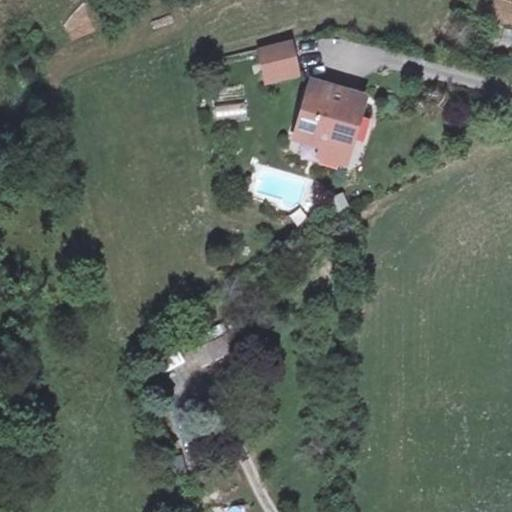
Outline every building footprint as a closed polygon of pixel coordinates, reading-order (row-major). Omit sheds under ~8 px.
[(307,47),(274,53),(282,89),(316,82),(307,47)] [(337,149),(358,156),(366,133),(370,134),(377,109),(349,98),(351,94),(326,85),(307,139),(337,149)] [(214,102),(216,120),(245,116),(242,98),(214,102)] [(354,167),(358,156),(337,149),(333,159),(354,167)] [(243,363),(232,339),(197,356),(208,380),(243,363)]
